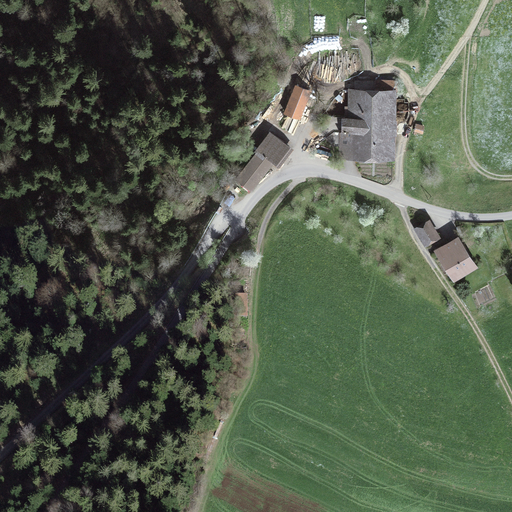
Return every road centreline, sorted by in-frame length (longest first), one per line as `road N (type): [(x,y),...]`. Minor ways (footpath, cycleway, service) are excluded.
road 1 (unclassified): [(511,215),(447,213),(334,175),(299,172),(276,181),(238,219),(50,511)]
road 2 (track): [(486,0),(407,129),(399,198),(511,398)]
road 3 (track): [(238,219),(218,226),(151,314),(0,455)]
road 4 (track): [(419,102),(396,73),(368,75),(364,48),(318,51),(300,67),(273,126),(299,141),(331,127)]
road 5 (track): [(251,351),(257,249),(299,172),(299,141),(310,117)]
road 6 (track): [(511,177),(484,172),(469,154),(463,115),(470,32)]
